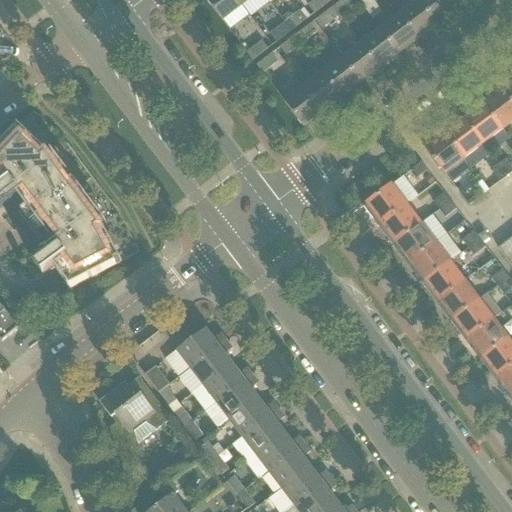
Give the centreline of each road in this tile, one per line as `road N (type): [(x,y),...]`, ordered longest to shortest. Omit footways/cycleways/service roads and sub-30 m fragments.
road 1 (secondary): [(504,511),(271,207)]
road 2 (secondary): [(228,240),(434,511)]
road 3 (tertiary): [(271,207),(511,22)]
road 4 (tertiary): [(24,403),(228,240)]
road 5 (secondary): [(78,43),(228,240)]
road 6 (secondary): [(271,207),(125,10)]
road 7 (residential): [(88,511),(66,456),(24,403)]
